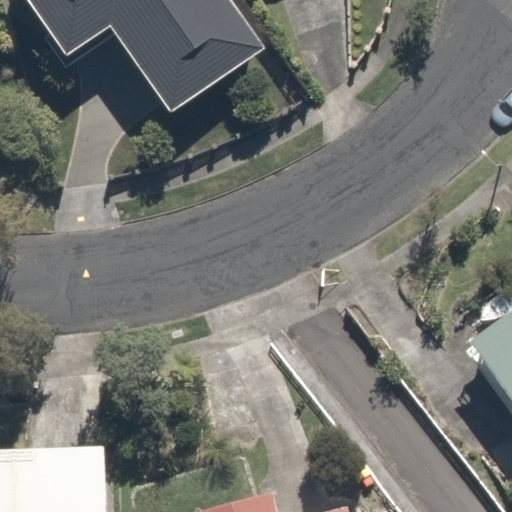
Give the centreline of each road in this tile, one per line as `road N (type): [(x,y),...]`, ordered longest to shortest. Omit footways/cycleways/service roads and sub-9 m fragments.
road 1 (residential): [(256,237),(351,192),(414,140),(481,76),(510,0)]
road 2 (residential): [(256,237),(331,356),(452,511)]
road 3 (residential): [(0,288),(147,271),(256,237)]
